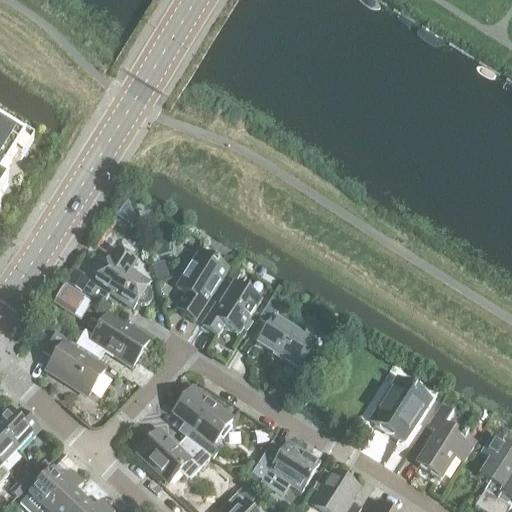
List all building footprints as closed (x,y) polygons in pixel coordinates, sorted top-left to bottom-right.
[(0,197),(7,186),(0,181),(24,144),(0,129),(0,197)] [(102,308),(109,297),(132,312),(136,306),(140,308),(144,308),(148,307),(151,302),(151,298),(149,294),(145,292),(149,286),(129,273),(135,264),(117,252),(111,261),(110,260),(93,286),(90,283),(82,295),(102,308)] [(176,291),(186,297),(177,312),(195,324),(227,273),(199,255),(176,291)] [(82,295),(90,283),(74,272),(66,285),(82,295)] [(233,272),(226,283),(230,286),(231,283),(235,285),(240,277),(233,272)] [(65,287),(53,307),(73,319),(85,300),(65,287)] [(202,328),(217,338),(223,328),(239,338),(261,304),(234,287),(219,309),(216,307),(202,328)] [(258,345),(298,371),(315,344),(275,318),(282,308),(281,307),(282,305),(277,301),(276,304),(272,302),(259,322),(269,328),(258,345)] [(82,338),(76,348),(78,350),(98,362),(104,353),(131,370),(149,343),(108,316),(93,340),(88,337),(82,338)] [(78,350),(76,348),(56,335),(43,355),(53,362),(46,373),(88,399),(105,372),(76,354),(78,350)] [(370,424),(404,445),(431,402),(397,381),(370,424)] [(193,431),(185,440),(211,460),(213,461),(221,451),(214,446),(232,422),(192,391),(172,415),(193,431)] [(466,441),(467,440),(463,437),(462,439),(445,428),(453,416),(440,409),(427,430),(436,435),(416,467),(440,482),(454,459),(464,465),(475,446),(466,441)] [(0,438),(17,454),(31,439),(33,441),(41,433),(20,413),(13,420),(7,414),(0,421),(0,438)] [(211,460),(185,440),(177,449),(160,433),(137,457),(168,486),(179,475),(186,481),(191,481),(199,472),(200,472),(211,460)] [(0,468),(2,470),(17,454),(0,438),(0,468)] [(474,509),(478,511),(490,511),(511,478),(511,451),(492,439),(481,456),(490,462),(480,478),(490,484),(474,509)] [(301,495),(319,466),(287,446),(278,462),(266,454),(251,476),(264,484),(261,489),(281,501),(290,487),(301,495)] [(33,470),(40,476),(48,468),(41,461),(33,470)] [(0,487),(9,477),(2,470),(0,468),(0,487)] [(28,498),(42,511),(45,511),(76,480),(69,473),(61,482),(51,472),(28,498)] [(360,511),(361,511),(351,505),(359,492),(332,475),(329,478),(323,474),(313,491),(319,495),(311,507),(319,511),(360,511)] [(26,477),(18,485),(26,493),(34,484),(26,477)] [(250,477),(244,487),(254,493),(260,483),(250,477)] [(511,478),(490,511),(508,511),(511,506),(511,478)] [(45,511),(75,511),(84,503),(75,495),(83,486),(76,480),(45,511)] [(26,493),(18,485),(10,494),(18,502),(26,493)] [(257,497),(248,489),(241,496),(250,504),(257,497)] [(250,511),(245,507),(246,505),(236,496),(221,511),(250,511)] [(75,511),(104,511),(107,509),(100,503),(92,511),(84,503),(75,511)]
